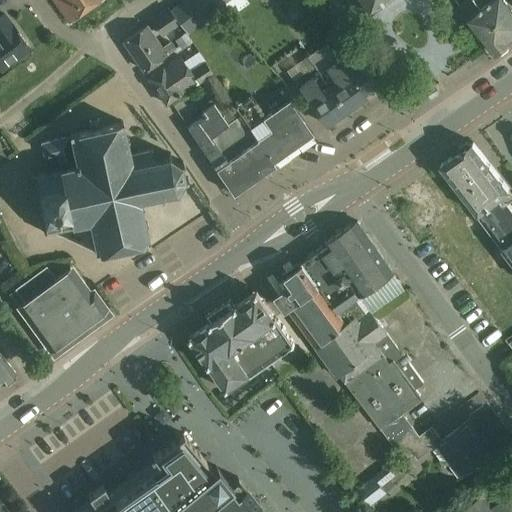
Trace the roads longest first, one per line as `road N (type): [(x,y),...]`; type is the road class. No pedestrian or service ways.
road 1 (residential): [(255,246),(102,38),(153,0)]
road 2 (residential): [(511,403),(353,190)]
road 3 (primary): [(48,398),(121,334),(255,246)]
road 4 (primary): [(353,190),(511,82)]
